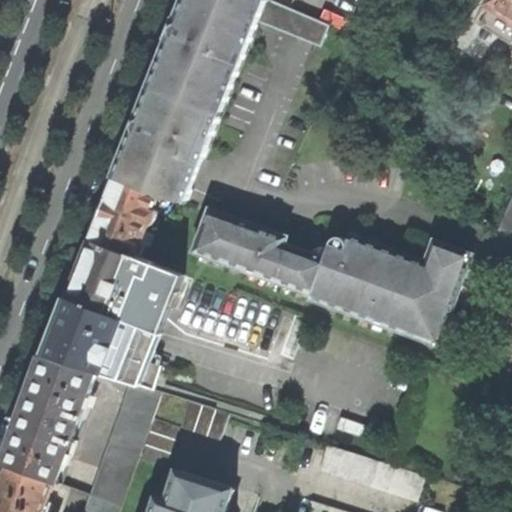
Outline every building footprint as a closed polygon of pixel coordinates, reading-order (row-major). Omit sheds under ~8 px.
[(322,47),(331,25),(271,0),(186,0),(163,58),(152,86),(222,114),(259,20),(322,47)] [(509,19),(511,21),(511,0),(487,0),(485,3),(486,5),(475,22),(497,37),(509,19)] [(511,44),(508,51),(501,67),(511,74),(511,44)] [(129,145),(117,177),(161,195),(188,203),(222,114),(152,86),(129,145)] [(112,191),(93,238),(137,255),(149,224),(153,225),(155,222),(158,217),(158,212),(155,210),(161,195),(117,177),(112,191)] [(477,273),(469,270),(475,253),(437,240),(431,256),(382,239),(383,235),(363,228),(362,232),(355,229),(351,240),(334,235),(329,246),(326,245),(314,250),(312,255),(297,249),(287,245),(289,240),(276,232),(264,228),(211,209),(194,252),(312,295),(310,299),(441,347),(447,331),(455,334),(477,273)] [(499,229),(504,216),(496,212),(490,226),(499,229)] [(222,326),(234,293),(137,255),(93,238),(84,261),(70,297),(124,319),(134,294),(222,326)] [(126,320),(124,319),(70,297),(59,325),(47,356),(117,378),(126,353),(114,349),(126,320)] [(98,376),(46,358),(30,402),(7,465),(55,482),(59,483),(73,444),(77,446),(88,415),(84,413),(98,376)] [(137,384),(96,497),(123,506),(164,393),(137,384)] [(193,402),(183,428),(221,442),(230,414),(193,402)] [(141,459),(169,469),(183,428),(156,418),(141,459)] [(321,471),(334,475),(342,450),(329,446),(321,471)] [(356,454),(342,450),(334,475),(348,479),(356,454)] [(348,479),(362,484),(370,459),(356,454),(348,479)] [(370,459),(362,484),(376,488),(384,463),(370,459)] [(384,463),(376,488),(390,493),(398,467),(384,463)] [(44,511),(55,482),(7,465),(0,486),(0,511),(44,511)] [(412,472),(398,467),(390,493),(404,497),(412,472)] [(404,497),(418,501),(425,476),(412,472),(404,497)] [(229,511),(235,493),(178,475),(168,502),(158,499),(153,511),(229,511)] [(90,511),(120,511),(123,506),(96,497),(90,511)] [(308,511),(322,511),(325,506),(311,502),(308,511)]
